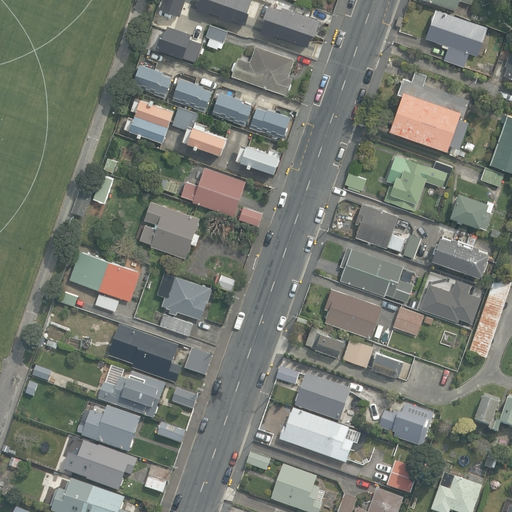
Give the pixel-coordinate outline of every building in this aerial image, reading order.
[(167,0),(164,9),(182,16),(187,0),(167,0)] [(201,0),(197,10),(210,15),(211,12),(221,15),(220,18),(233,23),(234,20),(248,24),(252,12),(250,11),(253,0),(201,0)] [(424,0),(456,10),(459,0),(460,0),(472,4),(472,0),(424,0)] [(322,20),(284,6),(283,9),(270,5),(265,17),(267,18),(262,33),(274,37),(275,34),(310,46),(313,35),(317,36),(322,20)] [(488,27),(437,10),(427,38),(449,46),(445,60),(465,67),(469,54),(478,56),(488,27)] [(162,36),(157,48),(197,62),(203,43),(191,39),(193,33),(169,25),(165,37),(162,36)] [(207,36),(224,42),(228,31),(211,25),(207,36)] [(232,76),(287,95),(294,78),(289,76),(295,59),(256,46),(251,61),(239,57),(232,76)] [(133,87),(165,98),(173,78),(163,74),(164,72),(141,63),(133,87)] [(400,94),(406,96),(394,131),(452,151),(454,144),(464,148),(473,121),(463,118),(464,116),(466,117),(472,99),(427,83),(430,75),(418,71),(415,80),(406,77),(400,94)] [(172,100),(205,111),(213,88),(180,77),(172,100)] [(212,114),(245,126),(252,106),(242,102),(242,100),(219,92),(212,114)] [(164,142),(174,111),(136,98),(132,110),(137,112),(135,118),(129,116),(125,128),(131,130),(131,131),(164,142)] [(250,128),(285,139),(288,131),(286,130),(291,116),(257,105),(250,128)] [(222,154),(228,139),(207,131),(209,126),(197,122),(199,114),(179,107),(173,124),(188,130),(184,141),(222,154)] [(491,164),(511,171),(511,116),(509,115),(491,164)] [(269,153),(242,144),(237,159),(275,173),(282,152),(271,148),(269,153)] [(453,167),(436,161),(434,166),(396,154),(387,181),(395,183),(394,186),(389,185),(385,200),(415,210),(417,204),(419,204),(426,183),(442,188),(443,185),(446,186),(453,167)] [(105,168),(114,171),(118,161),(109,158),(105,168)] [(194,201),(235,215),(247,181),(206,167),(200,185),(187,181),(182,195),(195,199),(194,201)] [(482,179),(501,185),(505,173),(486,167),(482,179)] [(367,179),(349,173),(344,184),(349,186),(348,188),(360,192),(361,189),(363,190),(367,179)] [(95,198),(106,203),(115,178),(104,174),(95,198)] [(159,186),(177,193),(180,184),(162,178),(159,186)] [(72,210),(83,213),(91,192),(80,188),(72,210)] [(451,217),(487,229),(493,212),(487,210),(489,203),(460,193),(451,217)] [(151,245),(187,257),(190,250),(191,250),(193,245),(192,244),(192,243),(197,245),(201,234),(196,232),(196,231),(198,229),(199,226),(199,223),(201,218),(152,201),(145,219),(159,223),(157,228),(147,225),(141,239),(152,243),(151,245)] [(386,245),(399,250),(404,238),(390,233),(397,215),(362,202),(354,222),(359,223),(355,235),(386,246),(386,245)] [(240,218),(259,225),(263,214),(244,207),(240,218)] [(499,238),(502,231),(493,228),(491,235),(499,238)] [(431,258),(481,276),(489,253),(478,249),(479,245),(472,243),(471,246),(457,241),(458,238),(451,236),(450,238),(440,234),(431,258)] [(384,292),(406,299),(412,282),(397,277),(402,265),(346,245),(339,264),(344,265),(339,278),(383,293),(384,292)] [(71,279),(132,301),(142,272),(81,250),(71,279)] [(218,285),(233,291),(238,278),(223,272),(222,274),(219,273),(215,282),(219,283),(218,285)] [(178,310),(202,318),(212,288),(166,273),(159,293),(167,296),(163,305),(171,308),(170,311),(177,314),(178,310)] [(470,351),(487,356),(511,282),(511,281),(496,276),(470,351)] [(430,284),(421,308),(459,322),(460,319),(473,323),(483,297),(469,293),(472,285),(457,279),(453,291),(430,284)] [(326,321),(371,337),(382,306),(333,288),(326,308),(330,309),(326,321)] [(61,302),(76,307),(79,296),(67,292),(66,293),(64,293),(61,302)] [(96,304),(116,311),(120,300),(100,293),(96,304)] [(410,305),(417,308),(420,302),(412,299),(410,305)] [(51,312),(57,314),(61,304),(55,302),(51,312)] [(394,326),(418,334),(425,315),(401,306),(394,326)] [(161,325),(190,335),(194,324),(165,314),(161,325)] [(50,325),(62,329),(65,322),(53,317),(50,325)] [(344,358),(367,366),(374,347),(351,338),(350,341),(345,339),(345,340),(329,335),(330,331),(313,325),(306,344),(339,356),(343,346),(348,347),(344,358)] [(47,336),(58,341),(62,332),(50,328),(47,336)] [(134,368),(177,383),(183,368),(173,364),(180,346),(146,334),(145,336),(133,332),(130,340),(117,336),(109,358),(134,366),(134,368)] [(57,349),(59,344),(49,340),(47,346),(57,349)] [(186,369),(206,375),(213,356),(193,349),(186,369)] [(373,367),(399,377),(404,362),(378,353),(373,367)] [(33,376),(49,382),(53,371),(37,365),(33,376)] [(277,379),(296,385),(300,373),(281,367),(277,379)] [(99,399),(155,419),(167,382),(132,371),(129,380),(121,377),(117,387),(104,383),(99,399)] [(295,406),(339,422),(350,390),(306,374),(295,406)] [(27,393),(34,396),(38,384),(31,381),(27,393)] [(198,399),(181,392),(177,403),(193,410),(198,399)] [(483,392),(474,418),(489,423),(488,426),(496,429),(498,420),(492,418),(499,397),(483,392)] [(511,395),(509,394),(500,420),(511,423),(511,395)] [(395,437),(423,446),(434,414),(406,404),(403,414),(395,411),(394,414),(385,411),(380,427),(396,433),(395,437)] [(83,436),(130,452),(142,418),(109,406),(105,416),(92,411),(86,427),(82,425),(79,432),(84,434),(83,436)] [(350,428),(294,408),(292,415),(291,414),(286,426),(288,427),(288,428),(284,427),(280,439),(347,463),(355,443),(346,439),(350,428)] [(14,430),(33,437),(37,426),(18,419),(14,430)] [(159,435),(182,442),(186,431),(162,423),(159,435)] [(20,434),(9,430),(6,440),(16,444),(20,434)] [(83,478),(117,490),(123,472),(129,474),(135,458),(95,445),(89,461),(77,457),(72,473),(84,477),(83,478)] [(485,467),(495,470),(500,454),(490,451),(485,467)] [(248,463),(267,470),(271,459),(252,452),(248,463)] [(11,466),(20,469),(23,461),(14,458),(11,466)] [(154,462),(146,488),(163,493),(166,481),(168,482),(171,472),(163,469),(164,466),(154,462)] [(388,485),(411,493),(419,470),(396,462),(388,485)] [(318,478),(283,465),(271,500),(306,511),(319,511),(322,505),(316,503),(321,488),(315,486),(318,478)] [(449,511),(451,509),(458,511),(473,511),(482,486),(445,473),(433,510),(438,511),(449,511)] [(126,498),(72,479),(67,492),(59,489),(51,510),(56,511),(127,511),(121,510),(126,498)] [(356,511),(398,511),(404,498),(378,489),(369,511),(367,511),(358,509),(356,511)] [(340,511),(352,511),(358,499),(346,495),(340,511)]
